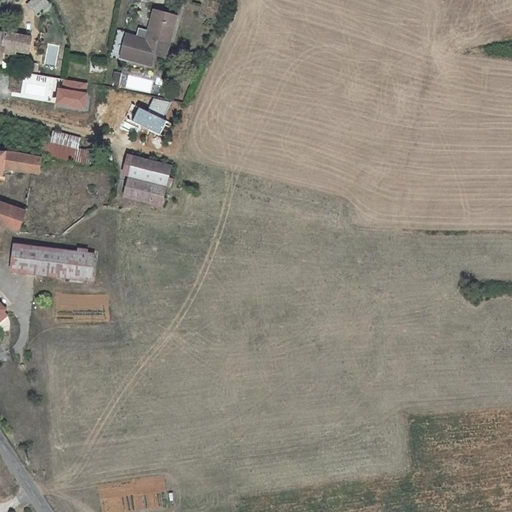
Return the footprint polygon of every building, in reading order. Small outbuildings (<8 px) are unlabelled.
[(46,0),(33,0),(28,6),(35,14),(49,2),(46,0)] [(154,41),(169,45),(178,15),(156,9),(150,30),(140,27),(137,36),(128,33),(121,56),(150,64),(153,53),(151,52),(154,41)] [(0,58),(1,51),(14,53),(14,48),(29,50),(31,36),(0,31),(0,58)] [(151,52),(153,53),(166,57),(169,45),(154,41),(151,52)] [(20,63),(21,73),(33,74),(33,63),(20,63)] [(102,167),(105,154),(77,148),(79,138),(50,132),(50,136),(43,135),(39,154),(102,167)] [(0,180),(2,181),(4,169),(32,174),(47,176),(51,161),(31,157),(0,152),(0,180)] [(125,161),(131,162),(124,198),(162,204),(169,164),(126,155),(125,161)] [(0,223),(18,230),(24,211),(0,202),(0,223)] [(88,253),(78,252),(17,244),(13,271),(91,282),(95,254),(88,253)] [(12,315),(8,310),(0,317),(0,320),(3,323),(12,315)] [(99,483),(101,500),(132,497),(132,503),(151,502),(151,495),(164,494),(162,478),(99,483)]
